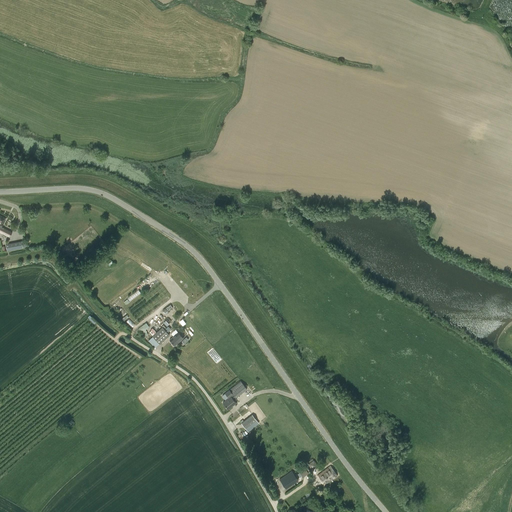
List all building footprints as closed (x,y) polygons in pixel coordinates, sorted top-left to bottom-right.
[(1,227),(0,229),(0,231),(0,232),(9,237),(12,232),(4,228),(1,227)] [(21,241),(5,244),(7,251),(23,248),(23,247),(26,247),(25,240),(21,241)] [(129,318),(127,321),(132,327),(135,324),(129,318)] [(149,334),(146,329),(150,327),(147,322),(139,327),(145,337),(149,334)] [(162,327),(152,336),(159,344),(169,335),(162,327)] [(177,332),(169,340),(175,345),(183,338),(177,332)] [(245,384),(244,385),(240,381),(228,390),(229,390),(225,393),(228,397),(229,398),(223,403),(228,409),(236,403),(234,401),(236,399),(235,398),(247,389),(245,387),(246,385),(245,384)] [(248,432),(259,423),(252,414),(241,423),(248,432)] [(317,466),(313,460),(311,456),(305,459),(308,463),(308,464),(312,470),(316,468),(318,466),(317,466)] [(308,473),(308,472),(310,471),(307,466),(305,467),(303,465),(297,469),(303,477),(308,473)] [(337,476),(330,466),(318,475),(325,485),(337,476)] [(298,480),(292,470),(279,479),(286,489),(298,480)]
